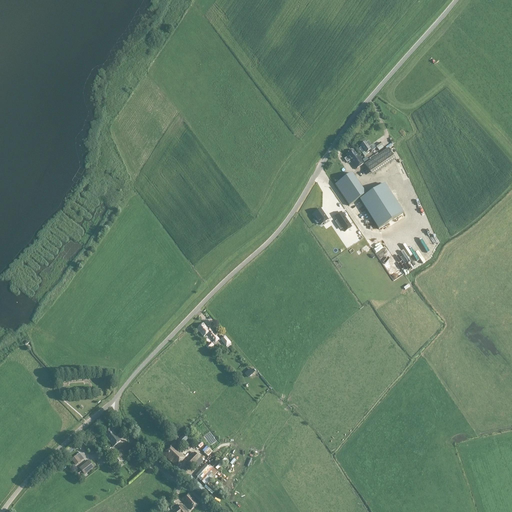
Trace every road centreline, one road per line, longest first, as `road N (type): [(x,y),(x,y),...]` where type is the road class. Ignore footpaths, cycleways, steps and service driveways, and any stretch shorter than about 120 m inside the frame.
road 1 (unclassified): [(116,396),(277,233),(347,126),(455,0)]
road 2 (track): [(254,217),(326,110),(421,0)]
road 3 (unknown): [(320,166),(360,225),(381,237),(412,222),(386,172)]
road 4 (unclassified): [(3,511),(102,410)]
road 5 (unclassified): [(205,509),(144,454),(115,414)]
